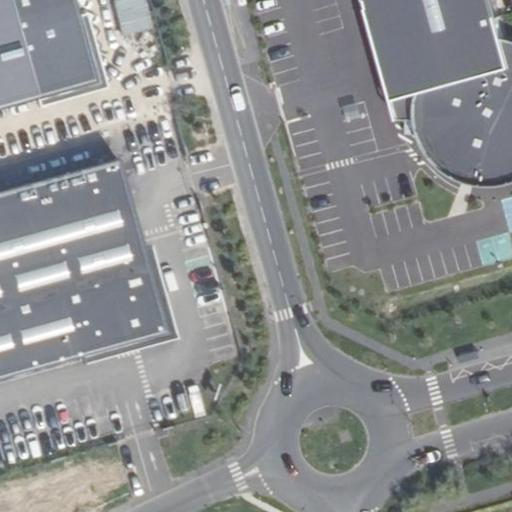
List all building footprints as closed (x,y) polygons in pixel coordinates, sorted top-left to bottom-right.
[(0,0),(0,108),(95,82),(71,0),(0,0)] [(425,148),(431,157),(438,164),(445,171),(453,177),(462,181),(472,184),(484,186),(494,186),(505,185),(511,183),(511,39),(504,37),(497,16),(501,15),(496,0),(366,0),(369,7),(367,8),(393,100),(418,93),(416,108),(419,130),(422,139),(425,148)] [(0,378),(165,333),(116,158),(0,190),(0,378)] [(511,196),(503,199),(511,232),(511,231),(511,196)] [(470,354),(451,359),(452,363),(453,367),(472,362),(470,354)]
